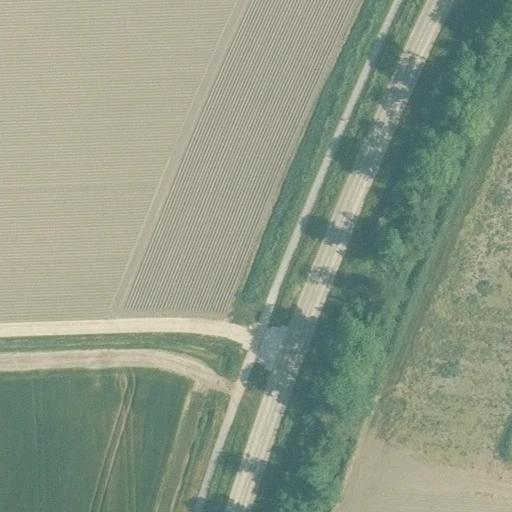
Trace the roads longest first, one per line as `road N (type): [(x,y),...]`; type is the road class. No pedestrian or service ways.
road 1 (unclassified): [(235,511),(320,233),(419,0)]
road 2 (track): [(281,357),(210,326),(0,333)]
